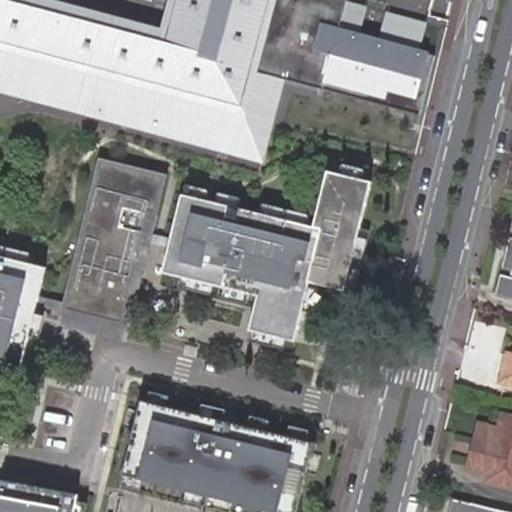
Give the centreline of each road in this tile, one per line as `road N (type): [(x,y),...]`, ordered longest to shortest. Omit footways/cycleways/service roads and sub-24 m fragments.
road 1 (secondary): [(494,0),(367,511)]
road 2 (secondary): [(394,511),(511,29)]
